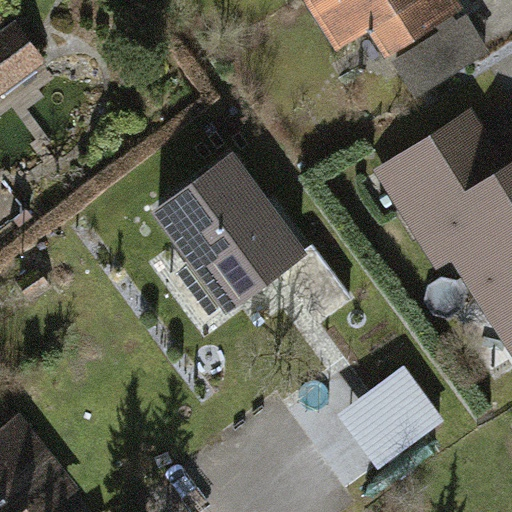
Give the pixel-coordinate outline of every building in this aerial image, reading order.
[(298,0),(308,15),(333,0),(298,0)] [(333,0),(308,15),(347,81),(467,10),(461,0),(333,0)] [(0,23),(0,75),(20,105),(64,74),(19,10),(0,23)] [(459,131),(390,174),(511,369),(511,147),(481,167),(459,131)] [(235,150),(154,212),(230,309),(310,247),(235,150)] [(346,396),(385,454),(450,412),(411,354),(346,396)] [(332,385),(298,409),(351,483),(386,459),(332,385)] [(24,416),(0,432),(0,511),(64,511),(83,499),(24,416)]
